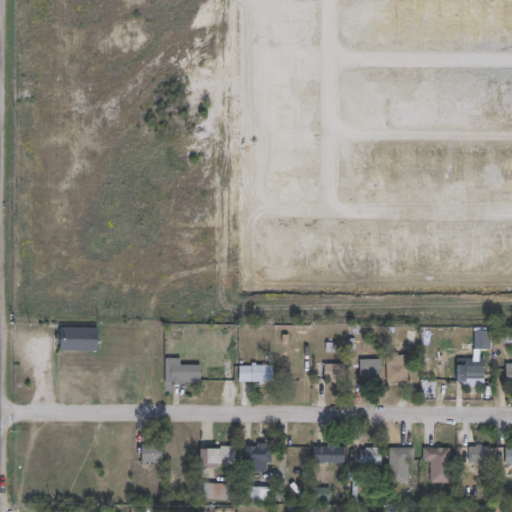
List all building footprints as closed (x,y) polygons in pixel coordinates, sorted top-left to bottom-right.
[(101,327),(101,351),(62,351),(62,343),(59,343),(59,334),(63,334),(63,327),(101,327)] [(492,331),(492,349),(476,349),(476,330),(492,331)] [(401,352),(401,355),(410,355),(410,381),(390,381),(390,357),(394,357),(394,352),(401,352)] [(182,358),(182,365),(202,365),(202,383),(173,383),(173,358),(182,358)] [(478,358),(478,365),(486,365),(486,381),(459,381),(459,358),(478,358)] [(384,384),(362,384),(362,360),(383,359),(384,384)] [(258,363),(258,365),(275,365),(275,382),(266,382),(266,384),(261,384),(261,382),(240,382),(240,366),(253,366),(253,363),(258,363)] [(348,365),(347,381),(332,381),(333,379),(326,379),(327,364),(348,365)] [(156,443),(157,446),(166,446),(166,462),(150,462),(150,466),(145,466),(145,446),(148,446),(148,443),(156,443)] [(121,444),(121,446),(129,446),(129,462),(101,462),(101,447),(115,447),(115,444),(121,444)] [(275,446),(275,463),(246,462),(246,446),(261,447),(261,444),(268,444),(268,446),(275,446)] [(347,447),(347,464),(315,463),(316,447),(331,448),(331,444),(337,445),(337,447),(347,447)] [(240,446),(239,464),(222,463),(222,469),(204,468),(204,448),(223,449),(223,446),(240,446)] [(493,463),(471,463),(471,446),(493,447),(493,463)] [(383,465),(362,465),(363,450),(367,450),(367,448),(383,448),(383,465)] [(410,483),(391,483),(391,448),(416,448),(416,462),(411,462),(410,483)] [(452,448),(452,483),(433,483),(432,462),(425,462),(425,448),(452,448)] [(231,485),(230,500),(205,498),(206,482),(231,485)] [(333,488),(332,502),(314,502),(314,487),(333,488)]
